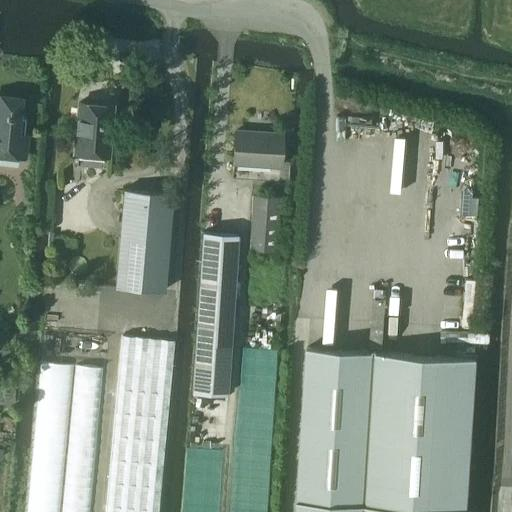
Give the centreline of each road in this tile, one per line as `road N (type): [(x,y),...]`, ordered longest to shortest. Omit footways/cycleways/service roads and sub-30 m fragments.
road 1 (unclassified): [(323,50),(321,31),(298,15),(205,17),(129,0)]
road 2 (track): [(511,92),(323,50)]
